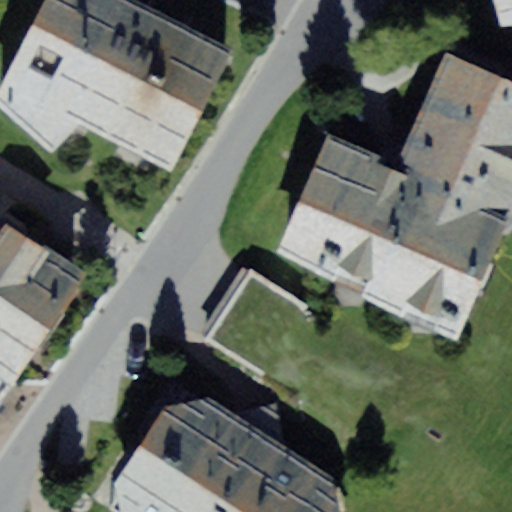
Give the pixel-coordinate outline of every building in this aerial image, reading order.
[(179,156),(230,43),(151,0),(38,0),(0,76),(0,98),(51,146),(78,110),(179,156)] [(511,0),(497,0),(504,22),(511,21),(511,0)] [(334,133),(279,243),(451,328),(506,218),(511,208),(511,73),(449,44),(392,162),(334,133)] [(0,367),(9,374),(78,273),(43,250),(0,220),(0,367)] [(341,511),(331,468),(284,439),(277,398),(236,407),(212,390),(166,397),(115,471),(121,511),(341,511)]
